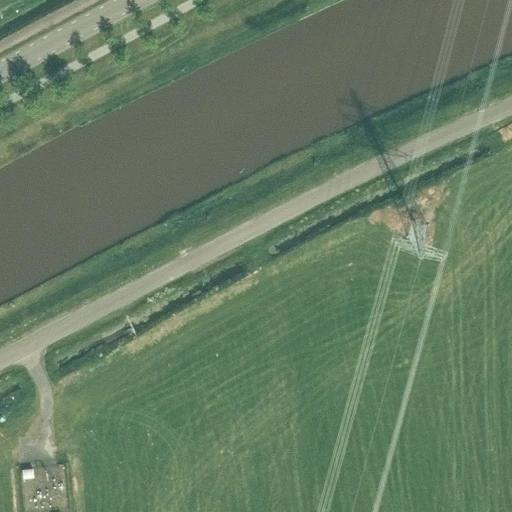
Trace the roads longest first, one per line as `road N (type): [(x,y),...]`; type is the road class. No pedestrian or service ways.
road 1 (unclassified): [(0,360),(511,105)]
road 2 (tertiary): [(0,70),(133,0)]
